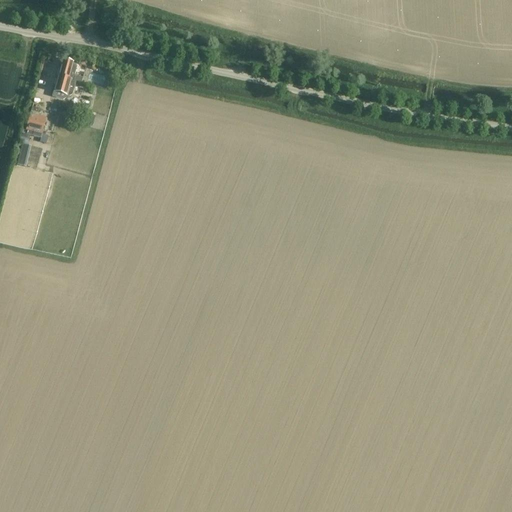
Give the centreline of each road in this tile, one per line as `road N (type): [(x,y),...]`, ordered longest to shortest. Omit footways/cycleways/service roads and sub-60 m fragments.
road 1 (track): [(0,247),(72,262),(122,76),(384,141),(511,153)]
road 2 (unclassified): [(511,129),(0,28)]
road 3 (track): [(91,3),(123,2),(397,74),(511,91)]
road 4 (track): [(0,168),(28,33)]
